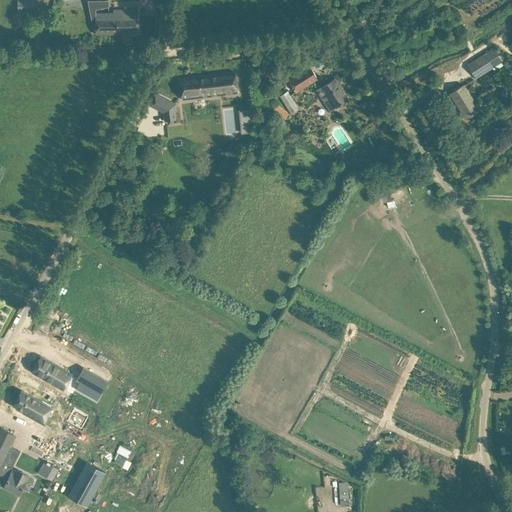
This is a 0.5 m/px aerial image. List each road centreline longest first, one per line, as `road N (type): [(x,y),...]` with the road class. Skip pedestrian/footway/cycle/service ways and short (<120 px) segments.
road 1 (unclassified): [(507,511),(485,454),(495,320),(487,263),(327,0)]
road 2 (unclassified): [(0,364),(156,67),(167,0)]
road 3 (track): [(0,60),(160,57),(353,38)]
